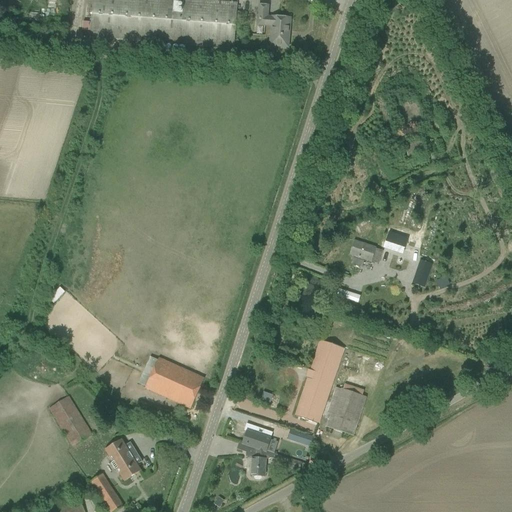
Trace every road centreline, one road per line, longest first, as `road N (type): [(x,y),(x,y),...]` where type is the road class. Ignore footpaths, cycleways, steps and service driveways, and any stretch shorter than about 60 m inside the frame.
road 1 (tertiary): [(182,511),(350,0)]
road 2 (track): [(0,48),(324,80)]
road 3 (unclassified): [(511,373),(248,511)]
